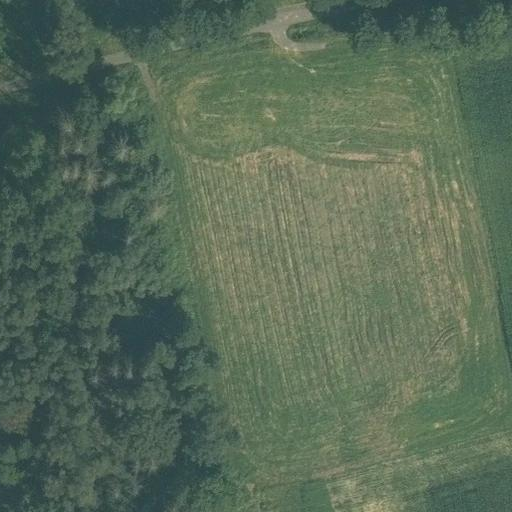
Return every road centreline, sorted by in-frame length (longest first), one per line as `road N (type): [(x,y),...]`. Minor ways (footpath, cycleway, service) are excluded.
road 1 (track): [(235,511),(140,51)]
road 2 (track): [(381,0),(0,88)]
road 3 (track): [(274,21),(297,59),(422,48)]
